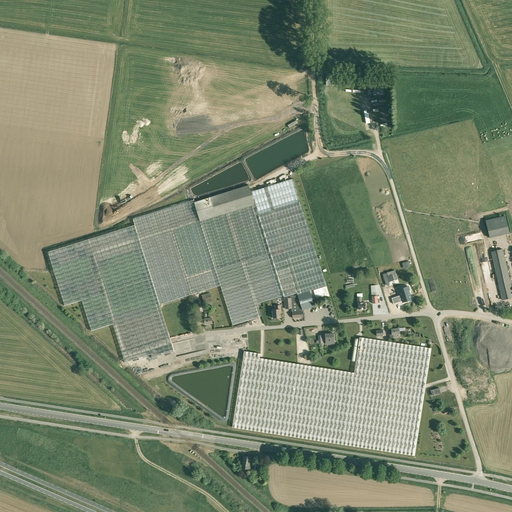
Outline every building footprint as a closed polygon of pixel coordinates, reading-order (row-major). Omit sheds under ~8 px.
[(337,86),(337,85),(342,86),(342,77),(338,77),(326,77),(326,86),(337,86)] [(125,362),(128,361),(151,354),(152,358),(174,351),(160,305),(220,286),(233,325),(261,316),(257,304),(283,296),(284,297),(297,293),(297,295),(298,296),(290,296),(291,298),(284,298),(285,309),(292,308),(293,318),(303,317),(302,309),(314,306),(310,291),(326,286),(293,179),(251,192),(249,185),(194,202),(193,200),(133,219),(135,225),(48,252),(65,305),(82,300),(91,331),(113,324),(125,362)] [(505,220),(485,225),(489,242),(509,237),(505,220)] [(511,297),(511,290),(502,249),(491,252),(502,300),(511,297)] [(405,290),(400,292),(400,295),(402,301),(403,302),(411,299),(408,290),(409,290),(408,286),(404,287),(405,290)] [(212,301),(210,293),(202,295),(204,304),(209,302),(210,305),(213,304),(212,301)] [(400,302),(398,296),(391,298),(393,304),(400,302)] [(358,309),(366,309),(366,302),(362,303),(361,297),(357,297),(358,309)] [(280,313),(281,313),(281,305),(275,306),(275,310),(272,310),(273,318),(280,317),(280,313)] [(391,329),(392,334),(390,334),(390,338),(396,337),(396,334),(399,334),(399,328),(391,329)] [(326,344),(335,344),(334,333),(323,334),(323,338),(325,338),(326,344)] [(354,373),(260,358),(260,354),(244,351),(232,427),(414,455),(431,348),(360,337),(354,373)] [(251,469),(252,465),(249,465),(251,457),(244,456),(242,468),(251,469)]
